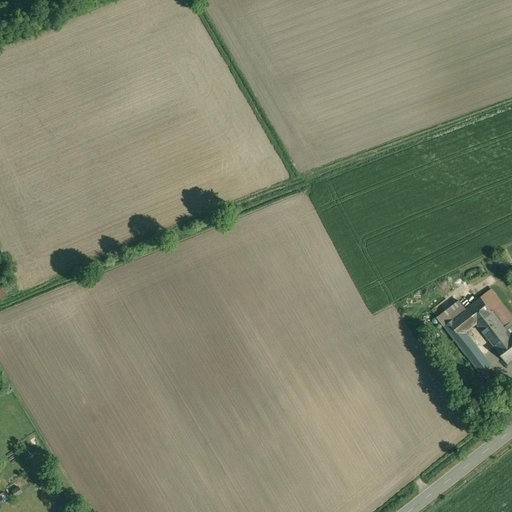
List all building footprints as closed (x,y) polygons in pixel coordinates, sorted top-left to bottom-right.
[(4,282),(0,283),(0,297),(8,294),(4,282)] [(511,320),(511,315),(492,289),(466,309),(460,301),(438,318),(481,373),(491,365),(466,332),(477,323),(508,362),(511,359),(511,321),(511,320)] [(491,365),(481,373),(486,379),(496,371),(491,365)] [(488,381),(479,387),(483,392),(491,385),(488,381)] [(19,487),(12,491),(15,496),(22,492),(19,487)]
